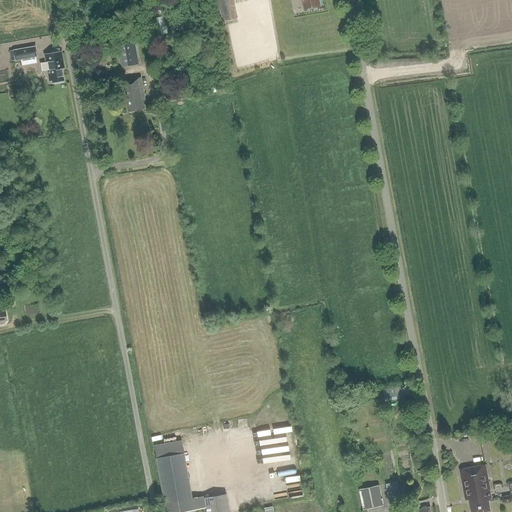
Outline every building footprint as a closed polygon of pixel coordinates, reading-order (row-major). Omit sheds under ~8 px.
[(219,0),(224,20),(237,17),(233,0),(219,0)] [(302,0),(305,11),(321,8),(319,0),(302,0)] [(151,18),(154,36),(167,34),(164,16),(151,18)] [(138,64),(135,42),(118,45),(121,67),(138,64)] [(35,46),(9,51),(11,61),(37,57),(35,46)] [(54,84),(63,82),(62,79),(64,79),(62,68),(64,67),(61,51),(60,52),(59,48),(51,50),(51,53),(44,55),(46,62),(41,63),(42,71),(47,70),(49,80),(52,80),(52,82),(53,81),(54,84)] [(109,57),(108,49),(98,51),(100,63),(109,61),(108,57),(109,57)] [(94,68),(97,85),(118,81),(114,63),(94,68)] [(143,102),(145,101),(141,79),(120,83),(122,94),(124,93),(125,100),(126,100),(128,113),(144,110),(143,102)] [(385,401),(395,400),(394,391),(383,393),(385,401)] [(184,452),(156,458),(165,511),(181,511),(205,508),(203,496),(192,498),(184,452)] [(459,470),(465,500),(469,499),(471,511),(482,511),(490,511),(488,500),(491,500),(485,465),(459,470)] [(403,511),(397,481),(386,484),(391,511),(403,511)] [(359,489),(363,510),(383,506),(379,485),(359,489)] [(204,497),(206,511),(229,511),(226,493),(204,497)]
